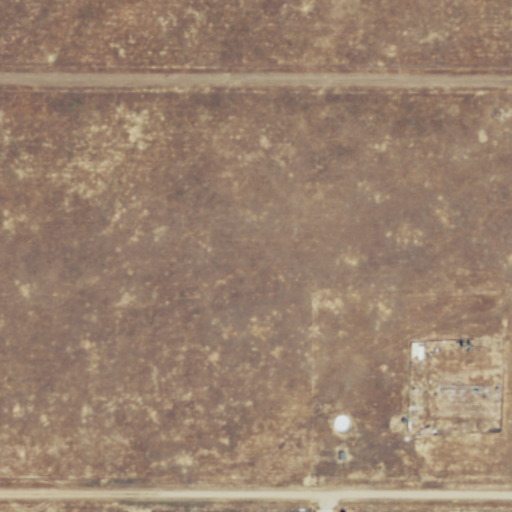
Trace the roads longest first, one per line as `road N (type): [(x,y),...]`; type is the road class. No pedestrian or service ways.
road 1 (residential): [(511,495),(0,493)]
road 2 (track): [(511,81),(0,81)]
